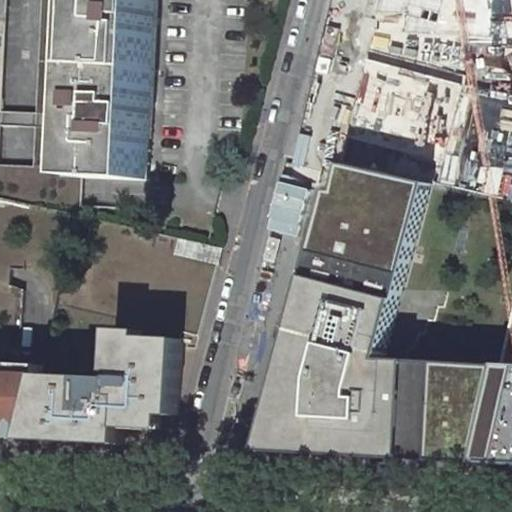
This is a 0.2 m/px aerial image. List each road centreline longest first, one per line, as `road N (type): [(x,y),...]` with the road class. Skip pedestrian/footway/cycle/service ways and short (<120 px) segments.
road 1 (residential): [(187,511),(312,0)]
road 2 (residential): [(0,500),(187,511)]
